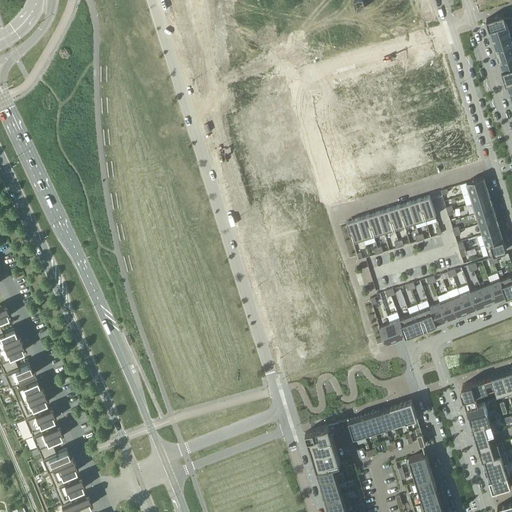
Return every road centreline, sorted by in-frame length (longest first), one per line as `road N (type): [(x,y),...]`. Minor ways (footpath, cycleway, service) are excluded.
road 1 (motorway): [(257,511),(28,0)]
road 2 (motorway): [(296,511),(74,0)]
road 3 (motorway): [(0,49),(208,511)]
road 4 (residential): [(153,0),(279,410)]
road 5 (motorway): [(0,142),(160,511)]
road 6 (secondary): [(161,459),(0,98)]
road 7 (secondary): [(0,159),(136,469)]
road 8 (residential): [(431,343),(409,352),(460,511)]
road 9 (residential): [(483,511),(431,343)]
road 10 (residential): [(28,324),(97,485)]
road 11 (residential): [(493,163),(328,216)]
road 12 (residential): [(450,26),(493,163)]
road 13 (residential): [(511,144),(472,19)]
road 14 (unclassified): [(279,410),(161,459)]
road 15 (unclassified): [(168,477),(285,430)]
